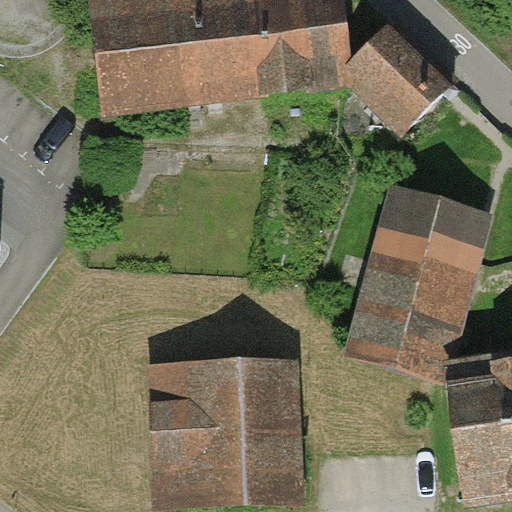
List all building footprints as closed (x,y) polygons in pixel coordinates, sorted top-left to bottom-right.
[(208,0),(191,2),(195,52),(180,53),(186,102),(266,92),(255,0),(208,0)] [(255,0),(266,92),(340,84),(330,0),(255,0)] [(195,52),(191,2),(93,13),(104,110),(186,102),(180,53),(195,52)] [(455,85),(398,30),(347,82),(404,137),(455,85)] [(433,385),(483,220),(401,195),(351,361),(433,385)] [(287,367),(151,372),(156,508),(293,502),(287,367)] [(511,376),(452,386),(470,503),(511,495),(511,376)]
